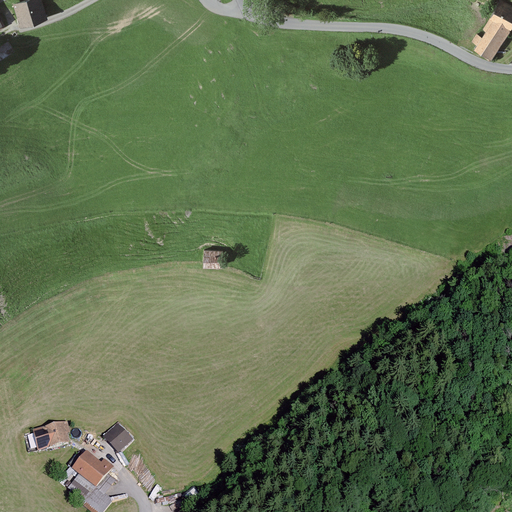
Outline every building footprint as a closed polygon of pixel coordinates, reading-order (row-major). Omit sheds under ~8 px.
[(23,25),(47,17),(41,0),(35,0),(16,6),(23,25)] [(474,51),(493,62),(511,28),(511,7),(502,2),(474,51)] [(205,266),(223,266),(222,250),(205,250),(205,266)] [(69,424),(34,433),(39,454),(71,446),(69,436),(71,435),(69,424)] [(105,440),(120,455),(134,442),(119,427),(105,440)] [(89,455),(75,472),(97,489),(113,469),(105,462),(102,466),(89,455)]
